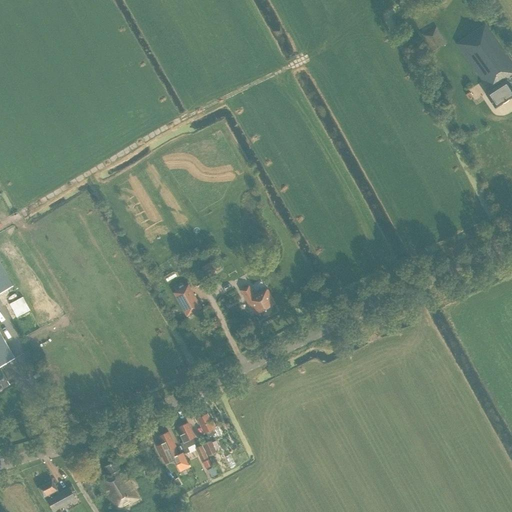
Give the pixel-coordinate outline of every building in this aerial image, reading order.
[(491,90),(485,94),(495,108),(511,96),(511,87),(507,80),(511,75),(511,65),(485,24),(455,43),(484,85),(486,83),(491,90)] [(420,36),(430,53),(446,43),(436,27),(420,36)] [(217,272),(211,262),(201,267),(207,277),(217,272)] [(0,293),(13,286),(0,263),(0,293)] [(173,279),(181,272),(178,268),(169,274),(173,279)] [(201,308),(188,284),(173,293),(186,317),(201,308)] [(260,320),(277,311),(272,301),(273,300),(267,290),(262,293),(261,292),(253,296),(249,288),(242,292),(253,313),(255,312),(260,320)] [(9,304),(16,317),(30,310),(23,297),(9,304)] [(0,389),(9,384),(1,370),(0,370),(0,366),(14,358),(0,333),(0,389)] [(215,427),(212,420),(210,421),(207,414),(198,418),(205,433),(206,432),(208,437),(214,435),(215,437),(221,434),(218,425),(215,427)] [(188,423),(179,427),(182,434),(180,435),(183,442),(180,443),(185,453),(189,451),(187,447),(195,443),(193,438),(194,437),(188,423)] [(175,446),(168,432),(159,436),(163,443),(157,445),(166,464),(174,460),(177,466),(187,462),(183,452),(177,455),(173,447),(175,446)] [(210,441),(204,444),(209,455),(215,453),(210,441)] [(207,458),(203,449),(198,452),(202,460),(207,458)] [(112,477),(100,484),(115,511),(123,507),(122,506),(130,502),(131,503),(138,499),(123,471),(121,472),(120,469),(115,460),(104,466),(109,475),(111,474),(112,477)] [(99,488),(92,477),(82,482),(91,499),(98,495),(95,490),(99,488)] [(75,499),(69,488),(59,493),(52,480),(38,488),(45,501),(47,500),(53,511),(75,499)]
